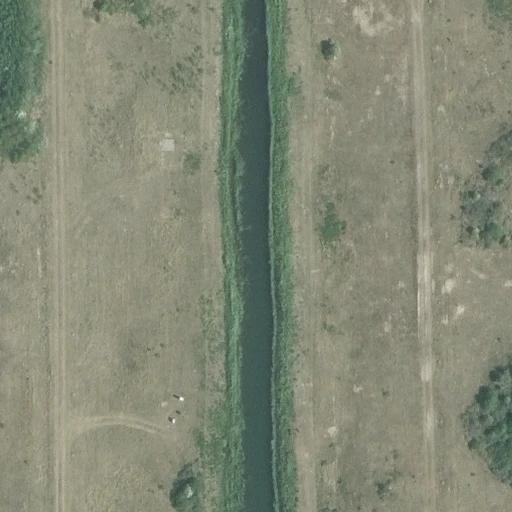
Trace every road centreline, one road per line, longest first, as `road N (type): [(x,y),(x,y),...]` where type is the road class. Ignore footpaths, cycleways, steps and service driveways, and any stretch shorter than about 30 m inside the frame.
road 1 (track): [(433,511),(410,0)]
road 2 (track): [(57,0),(64,511)]
